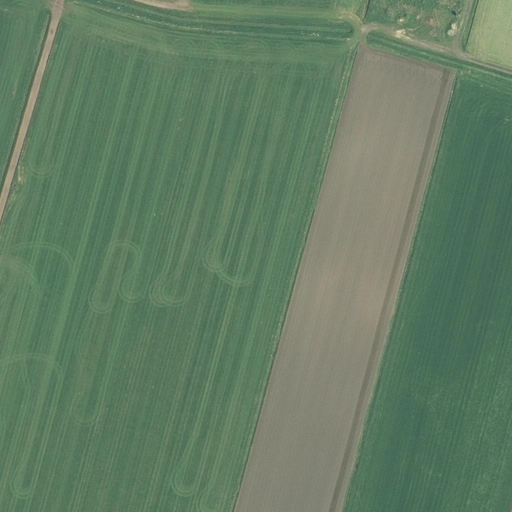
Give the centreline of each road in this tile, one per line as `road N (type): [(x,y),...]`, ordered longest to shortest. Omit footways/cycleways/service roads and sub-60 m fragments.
road 1 (track): [(187,5),(351,20),(453,55),(468,0)]
road 2 (track): [(0,220),(63,0)]
